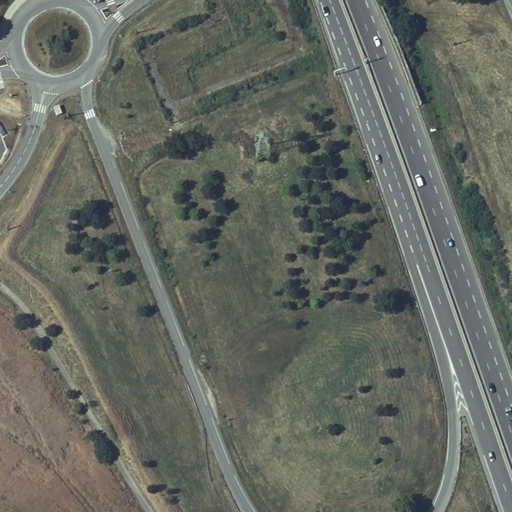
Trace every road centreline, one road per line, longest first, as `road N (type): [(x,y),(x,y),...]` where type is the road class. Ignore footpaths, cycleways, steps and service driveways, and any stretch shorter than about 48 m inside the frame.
road 1 (trunk): [(248,511),(87,103),(87,73)]
road 2 (trunk): [(511,435),(354,0)]
road 3 (track): [(155,511),(0,284)]
road 4 (trunk): [(423,251),(510,511)]
road 5 (trunk): [(423,251),(415,267),(454,428),(433,511)]
road 6 (trunk): [(329,0),(423,251)]
